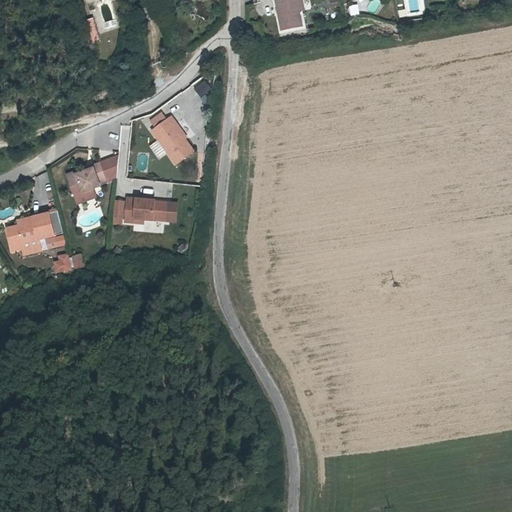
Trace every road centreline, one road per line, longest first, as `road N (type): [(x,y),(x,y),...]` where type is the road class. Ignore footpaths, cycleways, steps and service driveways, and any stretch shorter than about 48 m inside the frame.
road 1 (unclassified): [(292,511),(290,441),(223,303),(218,264),(235,22)]
road 2 (residential): [(121,113),(160,101),(235,22)]
road 3 (residential): [(0,187),(121,113)]
road 4 (residential): [(0,142),(121,113)]
